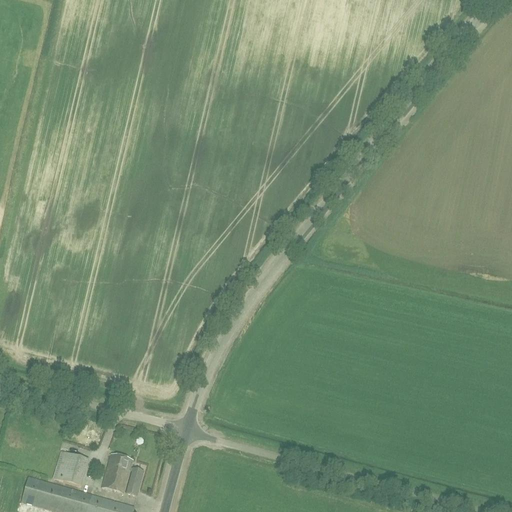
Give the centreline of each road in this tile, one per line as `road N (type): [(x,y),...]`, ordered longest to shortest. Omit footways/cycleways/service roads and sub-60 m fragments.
road 1 (tertiary): [(184,433),(209,365),(272,267),(496,0)]
road 2 (unclassified): [(481,511),(184,433)]
road 3 (unclassified): [(184,433),(0,383)]
